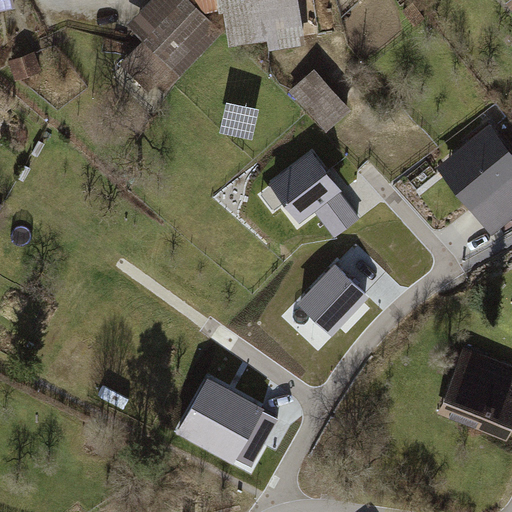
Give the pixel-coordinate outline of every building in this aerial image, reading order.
[(223,32),(189,0),(148,0),(125,25),(143,43),(119,67),(157,102),(223,32)] [(299,0),(219,0),(227,49),(305,36),(299,0)] [(35,54),(11,62),(17,80),(41,72),(35,54)] [(316,70),(294,90),(332,131),(353,111),(316,70)] [(257,105),(221,108),(223,137),(259,134),(257,105)] [(511,215),(511,162),(488,132),(449,163),(499,225),(511,215)] [(511,363),(466,346),(442,412),(509,436),(511,428),(511,363)]
